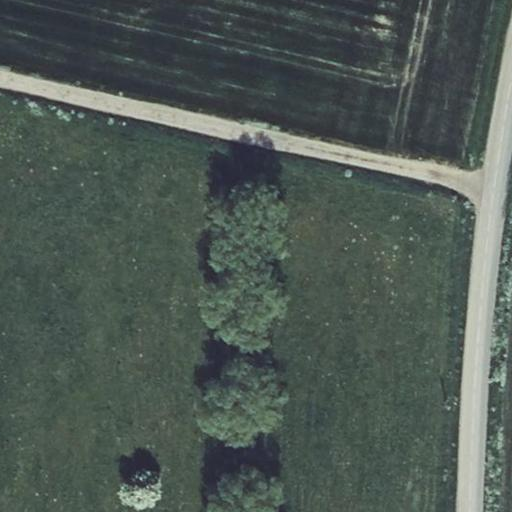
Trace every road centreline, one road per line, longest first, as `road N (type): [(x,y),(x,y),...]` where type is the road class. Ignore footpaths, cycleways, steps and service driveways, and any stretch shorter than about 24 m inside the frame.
road 1 (track): [(495,188),(0,82)]
road 2 (tertiary): [(471,511),(481,297),(511,84)]
